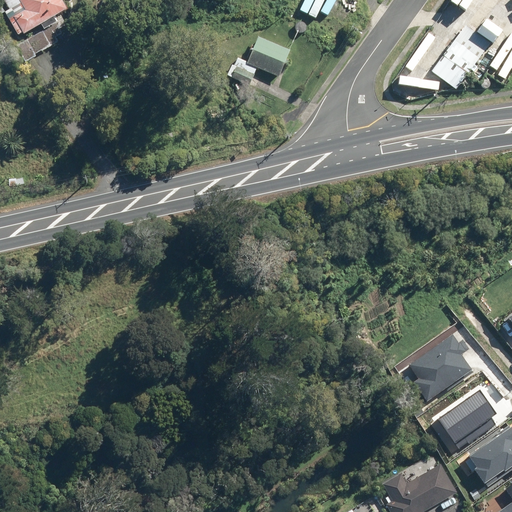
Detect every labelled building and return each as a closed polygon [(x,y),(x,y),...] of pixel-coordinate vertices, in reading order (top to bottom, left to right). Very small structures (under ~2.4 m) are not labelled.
[(24,35),(26,34),(69,11),(63,0),(5,0),(11,10),(6,13),(15,29),(20,26),(24,35)] [(491,42),(467,25),(433,72),(457,89),(491,42)] [(511,49),(511,40),(500,32),(488,48),(505,60),(511,49)] [(291,50),(259,36),(247,63),(280,77),(291,50)] [(255,74),(236,66),(231,77),(250,85),(252,80),(255,74)] [(427,398),(473,367),(462,351),(469,347),(463,337),(458,341),(451,332),(408,361),(419,377),(415,380),(427,398)] [(387,504),(391,511),(423,511),(456,492),(433,453),(383,483),(390,495),(385,498),(388,503),(387,504)] [(511,511),(511,481),(506,486),(511,494),(511,499),(494,511),(511,511)]
